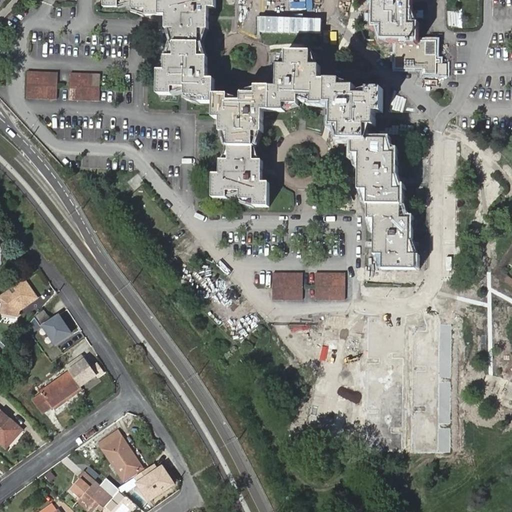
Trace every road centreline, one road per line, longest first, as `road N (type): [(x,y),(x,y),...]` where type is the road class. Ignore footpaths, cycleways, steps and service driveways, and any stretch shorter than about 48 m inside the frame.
road 1 (residential): [(263,511),(205,402),(95,252),(59,188),(0,121)]
road 2 (residential): [(135,395),(0,492)]
road 3 (residential): [(135,395),(44,263)]
road 4 (residential): [(170,511),(189,488),(135,395)]
